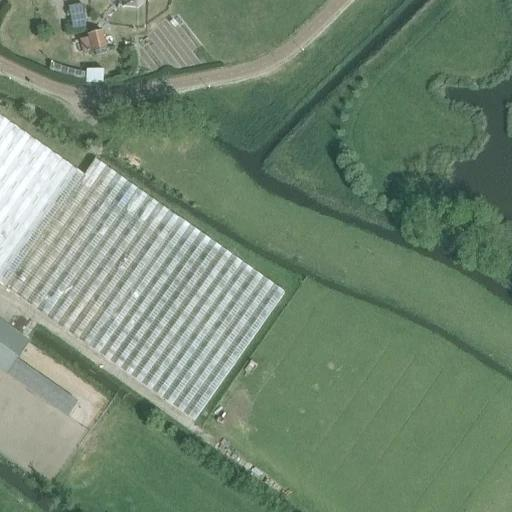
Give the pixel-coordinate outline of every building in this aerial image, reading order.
[(148,0),(116,0),(119,4),(119,7),(137,10),(137,8),(146,3),(148,3),(148,0)] [(0,286),(9,292),(84,184),(0,125),(0,286)] [(99,163),(84,184),(9,292),(114,366),(206,237),(99,163)] [(209,233),(206,237),(114,366),(198,426),(293,293),(209,233)] [(58,367),(0,326),(0,351),(29,371),(31,368),(48,380),(58,367)]
